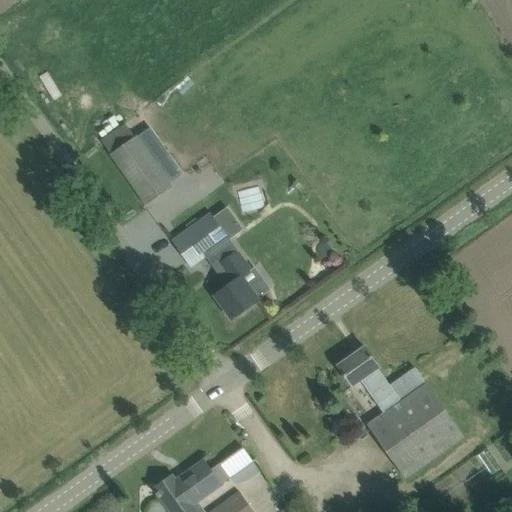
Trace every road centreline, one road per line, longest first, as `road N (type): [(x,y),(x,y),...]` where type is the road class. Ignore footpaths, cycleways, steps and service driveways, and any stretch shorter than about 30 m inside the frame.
road 1 (unclassified): [(0,66),(224,385)]
road 2 (tertiary): [(224,385),(511,175)]
road 3 (tertiary): [(44,511),(224,385)]
road 4 (track): [(224,385),(301,483)]
